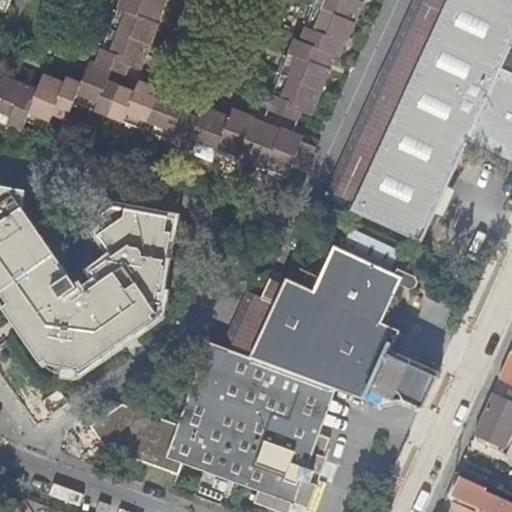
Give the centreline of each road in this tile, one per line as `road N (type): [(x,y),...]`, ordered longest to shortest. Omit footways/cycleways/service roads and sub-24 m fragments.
road 1 (residential): [(511,276),(401,511)]
road 2 (residential): [(0,460),(137,511)]
